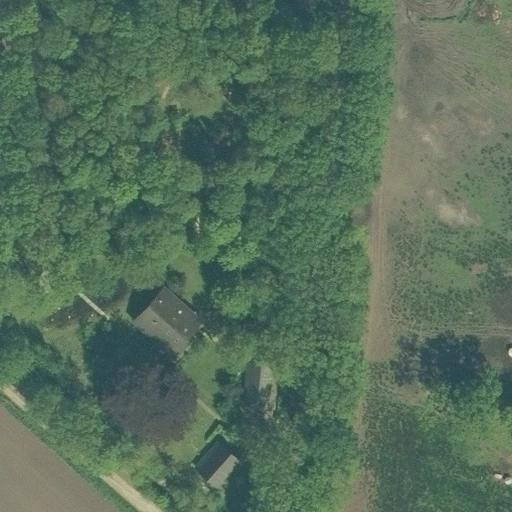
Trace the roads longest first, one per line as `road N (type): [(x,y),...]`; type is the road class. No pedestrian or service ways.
road 1 (unclassified): [(285,511),(347,0)]
road 2 (track): [(152,511),(0,376)]
